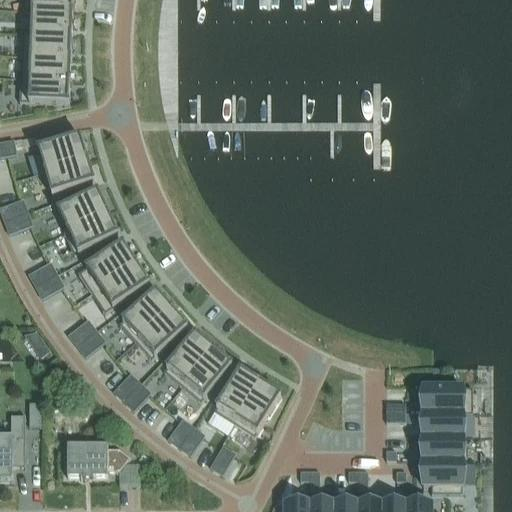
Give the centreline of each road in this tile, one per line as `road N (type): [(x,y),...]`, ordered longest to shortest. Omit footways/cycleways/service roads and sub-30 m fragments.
road 1 (residential): [(127,112),(147,180),(194,264),(235,307),(319,362),(249,511)]
road 2 (residential): [(0,136),(127,112)]
